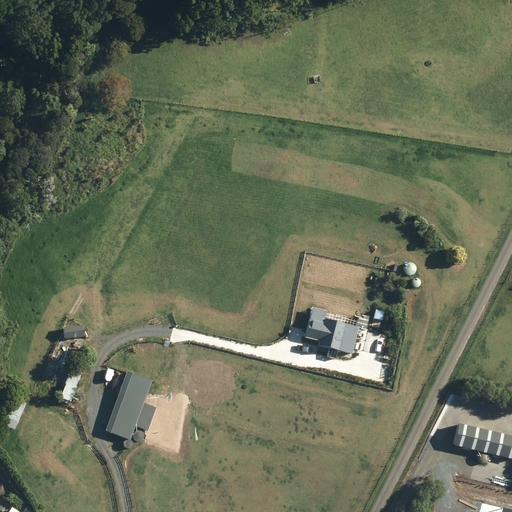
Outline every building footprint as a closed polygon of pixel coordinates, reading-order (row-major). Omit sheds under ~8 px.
[(316,340),(315,347),(347,354),(350,336),(363,339),(365,327),(356,325),(358,317),(346,315),(345,320),(325,316),(326,309),(307,306),(301,337),(316,340)] [(85,359),(53,347),(40,382),(57,388),(53,397),(68,403),(85,359)] [(148,381),(122,373),(102,432),(127,440),(132,426),(146,431),(154,406),(141,401),(148,381)] [(16,423),(24,403),(8,397),(1,417),(16,423)] [(511,437),(454,424),(449,446),(511,460),(511,437)]
